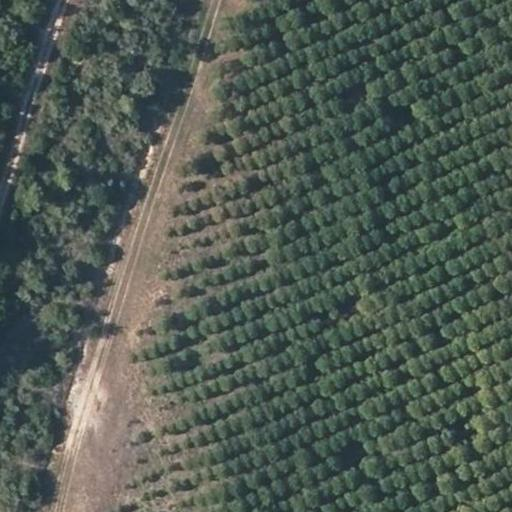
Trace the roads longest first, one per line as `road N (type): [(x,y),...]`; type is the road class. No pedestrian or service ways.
road 1 (track): [(54,511),(77,416),(213,0)]
road 2 (track): [(62,0),(0,194)]
